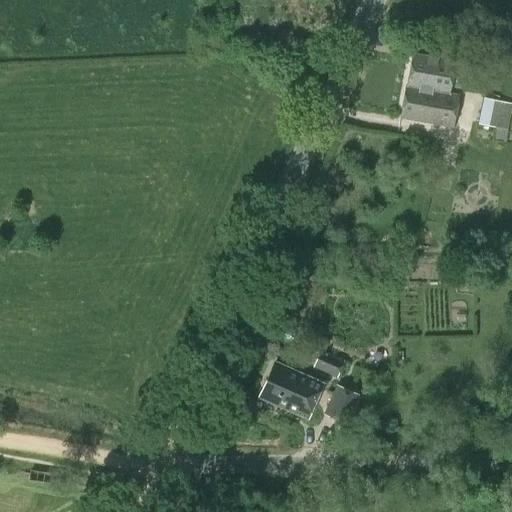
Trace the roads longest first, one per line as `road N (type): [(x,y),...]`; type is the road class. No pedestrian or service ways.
road 1 (unclassified): [(153,467),(383,0)]
road 2 (unclassified): [(511,465),(153,467)]
road 3 (track): [(0,443),(153,467)]
